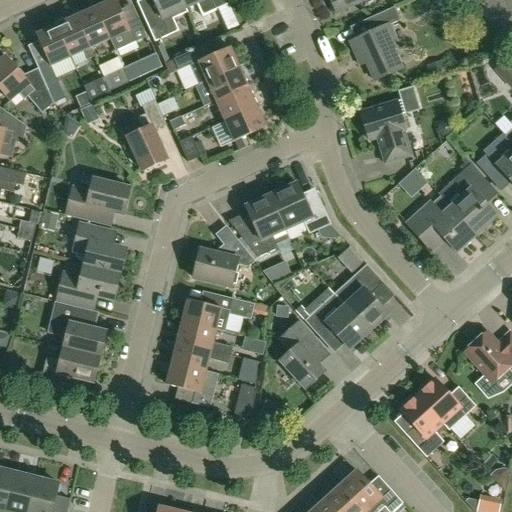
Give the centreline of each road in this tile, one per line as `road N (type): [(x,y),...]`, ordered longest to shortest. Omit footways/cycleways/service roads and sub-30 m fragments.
road 1 (residential): [(113,439),(176,198),(328,130)]
road 2 (residential): [(113,439),(238,470),(288,456),(340,414)]
road 3 (residential): [(446,314),(353,201),(328,130)]
road 4 (residential): [(340,414),(446,314)]
road 5 (residential): [(328,130),(320,64),(289,0)]
road 6 (residential): [(340,414),(431,511)]
